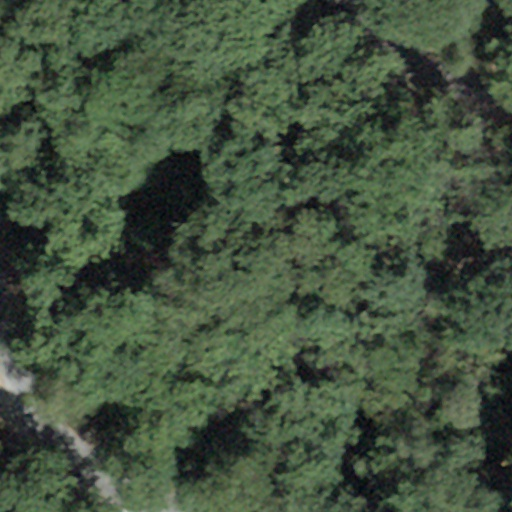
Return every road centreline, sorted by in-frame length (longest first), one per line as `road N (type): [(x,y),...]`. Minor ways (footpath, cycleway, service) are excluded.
road 1 (unclassified): [(0,337),(22,405),(63,459),(169,511)]
road 2 (unclassified): [(511,93),(452,84),(406,64),(355,0)]
